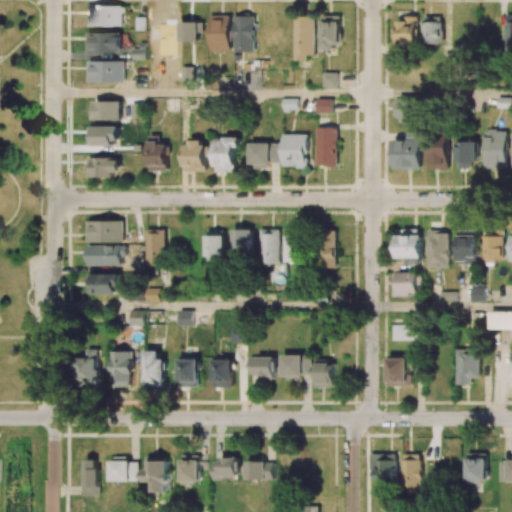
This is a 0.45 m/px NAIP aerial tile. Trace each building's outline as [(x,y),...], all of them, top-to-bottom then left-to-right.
[(89,26),(125,26),(125,6),(89,5),(89,26)] [(232,15),(210,15),(211,51),(232,51),(232,15)] [(295,15),(295,60),(307,60),(307,54),(315,54),(315,15),(295,15)] [(256,16),(235,16),(235,52),(255,52),(256,16)] [(340,16),(323,16),(323,49),(341,49),(340,16)] [(443,16),(424,16),(424,43),(443,43),(443,16)] [(399,19),(399,45),(419,45),(419,19),(399,19)] [(180,45),(199,46),(200,22),(180,21),(180,45)] [(122,32),(88,32),(88,51),(122,52),(122,32)] [(146,59),(146,49),(133,48),(133,59),(146,59)] [(125,60),(89,61),(89,82),(125,82),(125,60)] [(339,86),(339,72),(324,72),(324,86),(339,86)] [(317,113),(333,113),(334,98),(318,98),(317,113)] [(396,122),(422,122),(421,98),(396,98),(396,122)] [(90,145),(120,146),(121,126),(91,125),(90,145)] [(317,165),(338,166),(339,127),(318,127),(317,165)] [(508,130),(486,130),(485,168),(508,168),(508,130)] [(309,134),(284,133),(283,166),(308,167),(309,134)] [(450,169),(450,136),(429,136),(429,169),(450,169)] [(216,138),(216,172),(237,172),(237,147),(241,146),(241,137),(216,138)] [(394,169),(421,169),(421,139),(393,139),(394,169)] [(479,139),(458,140),(459,169),(472,168),(472,162),(479,162),(479,139)] [(207,141),(185,141),(185,171),(207,171),(207,141)] [(251,167),(269,167),(269,163),(280,163),(281,143),(252,142),(251,167)] [(168,171),(169,143),(151,143),(150,170),(168,171)] [(89,157),(89,175),(121,176),(122,157),(89,157)] [(125,242),(125,221),(88,220),(88,242),(125,242)] [(147,228),(147,264),(166,263),(166,228),(147,228)] [(254,229),(234,229),(234,261),(254,261),(254,229)] [(281,264),(281,229),(262,229),(262,264),(281,264)] [(399,258),(409,258),(409,263),(423,263),(423,229),(399,229),(399,258)] [(226,260),(226,230),(207,230),(208,261),(226,260)] [(338,267),(337,230),(319,231),(320,267),(338,267)] [(451,267),(451,231),(429,230),(429,267),(451,267)] [(477,230),(458,230),(458,263),(478,263),(477,230)] [(504,259),(505,231),(485,230),(484,262),(495,262),(495,259),(504,259)] [(288,262),(302,262),(303,231),(289,231),(288,262)] [(89,265),(120,265),(120,245),(88,245),(89,265)] [(393,295),(420,294),(419,272),(393,273),(393,295)] [(119,274),(90,273),(89,293),(118,294),(119,274)] [(484,300),(484,284),(471,284),(471,301),(484,300)] [(145,310),(131,310),(131,325),(144,325),(145,310)] [(193,326),(193,310),(180,310),(179,325),(193,326)] [(511,311),(491,311),(491,329),(511,329),(511,311)] [(393,325),(393,340),(415,339),(415,324),(393,325)] [(246,342),(246,328),(232,328),(232,342),(246,342)] [(458,384),(473,384),(473,378),(481,378),(480,348),(457,348),(458,384)] [(145,386),(166,386),(166,358),(161,358),(161,350),(146,350),(145,386)] [(100,351),(80,352),(81,386),(101,385),(100,351)] [(133,351),(114,351),(113,387),(133,388),(133,351)] [(285,380),(300,379),(300,375),(313,375),(312,354),(284,355),(285,380)] [(276,356),(258,356),(259,379),(276,379),(276,356)] [(389,357),(389,386),(411,385),(411,357),(389,357)] [(200,358),(180,358),(179,386),(199,387),(200,358)] [(233,387),(234,359),(214,359),(213,387),(233,387)] [(335,387),(336,361),(317,361),(317,387),(335,387)] [(378,489),(398,489),(397,453),(371,454),(372,470),(377,470),(378,489)] [(488,481),(488,453),(467,453),(468,481),(488,481)] [(201,454),(181,455),(181,483),(201,483),(201,454)] [(403,486),(422,486),(423,454),(404,454),(403,486)] [(146,481),(152,481),(152,492),(167,492),(167,482),(170,482),(169,456),(145,457),(146,481)] [(213,479),(231,480),(231,475),(240,475),(241,457),(221,456),(221,462),(214,462),(213,479)] [(275,462),(266,462),(266,457),(248,457),(248,479),(275,480),(275,462)] [(84,495),(100,496),(101,459),(84,459),(84,495)] [(140,461),(111,460),(111,481),(139,481),(140,461)]
